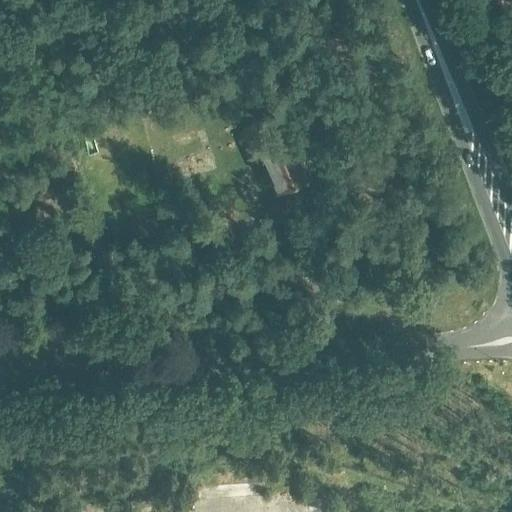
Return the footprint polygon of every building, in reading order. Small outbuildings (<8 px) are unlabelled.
[(134,79),(124,54),(110,60),(110,61),(101,64),(102,67),(95,70),(104,92),(134,79)] [(179,92),(183,107),(226,95),(223,81),(179,92)] [(271,189),(278,186),(279,188),(310,174),(291,132),(261,146),(273,173),(265,177),(271,189)] [(203,238),(223,237),(222,221),(201,222),(202,225),(196,226),(197,235),(202,235),(203,238)] [(194,229),(170,232),(172,250),(196,247),(194,229)]
